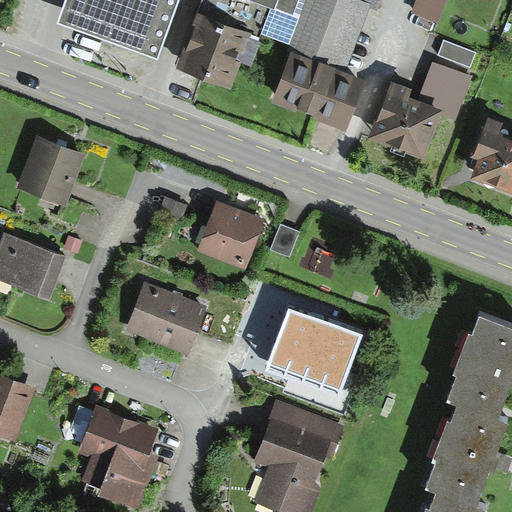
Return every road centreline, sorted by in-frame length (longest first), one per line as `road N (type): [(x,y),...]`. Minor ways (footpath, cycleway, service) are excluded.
road 1 (secondary): [(327,186),(0,61)]
road 2 (residential): [(327,186),(404,0)]
road 3 (secondary): [(511,257),(327,186)]
road 4 (residential): [(66,358),(123,205)]
road 5 (residential): [(66,358),(206,415)]
road 6 (residential): [(206,415),(265,289)]
